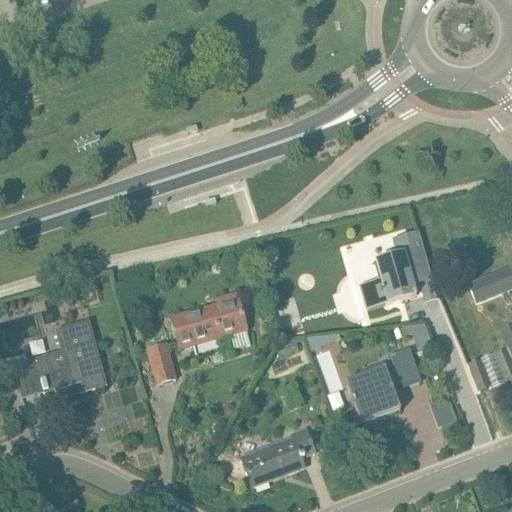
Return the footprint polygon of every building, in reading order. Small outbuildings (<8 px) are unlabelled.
[(367,313),(416,299),(413,288),(432,282),(418,235),(393,242),(397,258),(375,264),(380,282),(360,288),(367,313)] [(507,351),(511,349),(511,269),(510,270),(511,273),(470,290),(477,307),(511,292),(511,329),(500,334),(507,351)] [(180,352),(246,334),(236,297),(216,302),(218,311),(173,323),(172,321),(171,321),(180,352)] [(87,326),(57,335),(63,356),(27,366),(30,377),(17,381),(27,417),(52,409),(48,393),(82,384),(85,394),(105,388),(87,326)] [(401,331),(394,334),(397,342),(404,340),(401,331)] [(317,341),(307,342),(311,354),(321,351),(317,341)] [(166,348),(147,354),(150,364),(156,387),(156,388),(176,383),(166,348)] [(494,357),(497,366),(505,385),(511,381),(511,364),(511,361),(511,360),(511,349),(507,351),(494,357)] [(346,386),(354,410),(361,429),(400,415),(393,394),(421,384),(409,352),(388,359),(393,375),(366,384),(365,379),(346,386)] [(480,362),(467,367),(478,395),(491,390),(480,362)] [(443,387),(424,393),(437,431),(455,426),(443,387)] [(241,462),(252,491),(268,485),(268,483),(287,476),(288,477),(304,471),(300,462),(315,457),(305,433),(290,439),(292,443),(241,462)]
